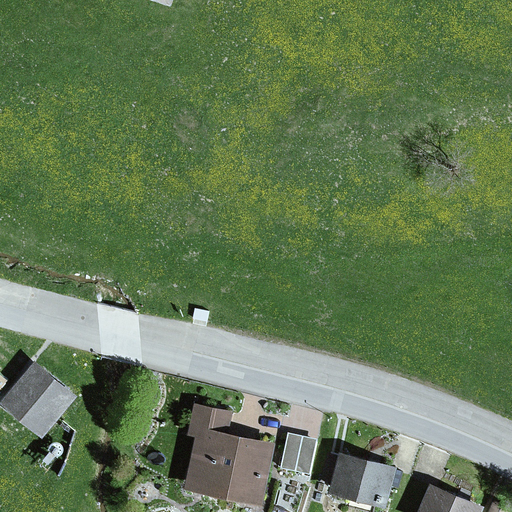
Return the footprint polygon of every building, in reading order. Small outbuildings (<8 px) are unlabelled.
[(211,310),(196,307),(194,318),(209,321),(211,310)] [(81,392),(39,357),(4,399),(46,434),(81,392)] [(0,370),(0,398),(13,380),(0,370)] [(236,407),(198,399),(191,432),(201,434),(191,486),(268,501),(281,437),(232,428),(236,407)] [(320,436),(291,430),(285,464),(314,470),(320,436)] [(402,463),(347,448),(337,488),(391,502),(402,463)] [(483,511),(488,501),(435,480),(422,511),(483,511)] [(509,511),(511,506),(511,504),(497,499),(491,511),(509,511)]
